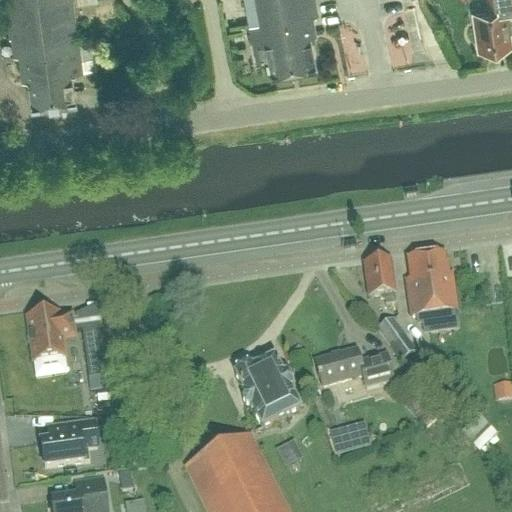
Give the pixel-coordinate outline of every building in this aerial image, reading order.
[(70,73),(82,71),(72,0),(3,0),(9,37),(10,37),(13,55),(18,55),(21,80),(27,79),(30,105),(48,102),(48,104),(53,103),(57,102),(57,101),(74,99),(70,73)] [(243,0),(252,44),(265,41),(270,71),(314,63),(309,37),(314,37),(313,32),(315,32),(311,14),(316,13),(313,0),(243,0)] [(388,15),(408,11),(406,0),(388,0),(386,1),(388,15)] [(511,0),(486,0),(488,10),(473,12),(478,48),(510,44),(505,8),(511,7),(511,0)] [(93,38),(78,40),(81,58),(96,56),(93,38)] [(289,92),(267,96),(269,105),(291,101),(289,92)] [(79,107),(65,113),(70,125),(84,119),(79,107)] [(410,322),(455,316),(450,282),(447,282),(443,256),(407,260),(410,283),(405,284),(410,322)] [(385,309),(396,308),(390,265),(364,268),(368,300),(383,298),(385,309)] [(61,344),(74,342),(71,320),(59,322),(58,319),(42,321),(42,319),(30,321),(30,323),(27,323),(33,367),(34,367),(36,382),(66,378),(61,344)] [(416,355),(392,322),(377,333),(400,366),(416,355)] [(102,332),(82,335),(89,384),(108,381),(102,332)] [(322,391),(362,380),(366,395),(393,387),(385,359),(359,366),(356,354),(315,366),(322,391)] [(261,433),(299,414),(289,394),(292,393),(285,378),(282,379),(273,362),(251,372),(251,371),(248,372),(246,368),(234,373),(237,378),(234,379),(243,398),(242,398),(244,401),(242,404),(244,410),(249,411),(250,413),(251,413),(261,433)] [(423,429),(437,415),(418,396),(405,409),(423,429)] [(484,419),(463,437),(478,456),(499,438),(484,419)] [(40,447),(44,473),(89,467),(88,454),(97,453),(93,427),(48,433),(50,446),(40,447)] [(204,511),(285,511),(250,438),(184,470),(204,511)] [(121,495),(131,494),(129,477),(119,479),(121,495)] [(76,501),(51,505),(52,511),(106,511),(102,483),(74,487),(76,501)]
